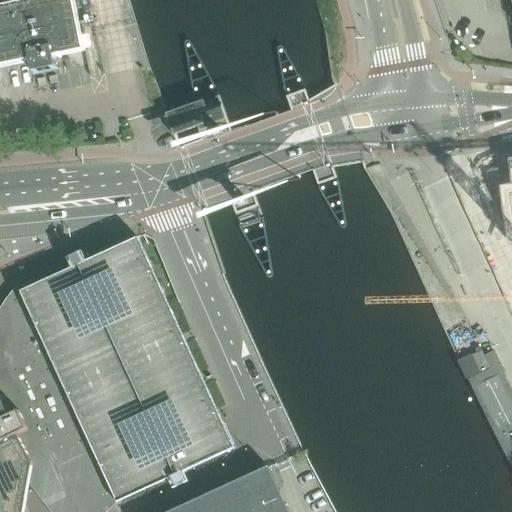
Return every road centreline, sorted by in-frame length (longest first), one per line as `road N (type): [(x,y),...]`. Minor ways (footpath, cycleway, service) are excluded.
road 1 (unknown): [(181,490),(130,480),(52,303),(63,281),(91,271),(117,285),(209,476)]
road 2 (unclassified): [(269,447),(160,185)]
road 3 (secondary): [(160,185),(348,123),(402,118)]
road 4 (secondary): [(0,225),(126,212),(160,185)]
road 5 (secondary): [(160,185),(0,192)]
road 6 (secondary): [(402,118),(377,0)]
